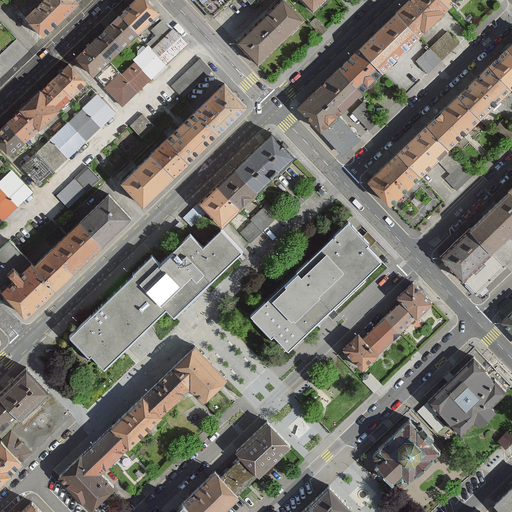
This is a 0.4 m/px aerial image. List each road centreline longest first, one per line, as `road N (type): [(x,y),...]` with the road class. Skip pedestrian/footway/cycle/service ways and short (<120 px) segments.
road 1 (unclassified): [(143,511),(414,256)]
road 2 (secondary): [(271,106),(24,341)]
road 3 (residential): [(475,321),(269,511)]
road 4 (residential): [(511,16),(342,180)]
road 5 (residential): [(19,346),(91,421),(33,480)]
road 6 (secondary): [(383,0),(271,106)]
road 7 (tertiary): [(171,0),(271,106)]
road 8 (residential): [(0,100),(106,0)]
road 9 (residential): [(414,256),(511,161)]
